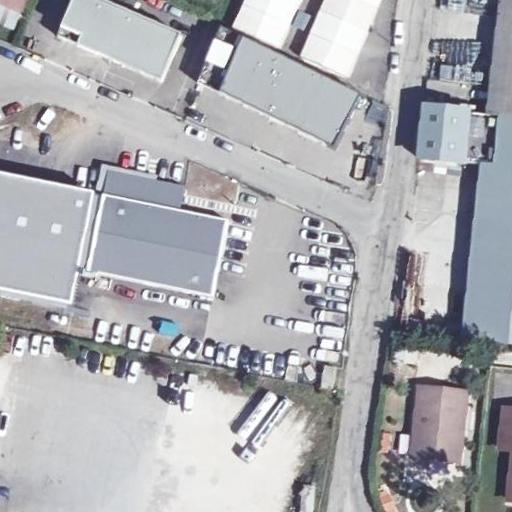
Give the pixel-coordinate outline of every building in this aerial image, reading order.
[(0,0),(0,9),(22,19),(30,0),(0,0)] [(243,0),(232,28),(283,48),(301,0),(243,0)] [(322,0),(301,61),(351,79),(378,0),(322,0)] [(187,45),(83,2),(63,48),(103,65),(109,51),(121,56),(115,70),(167,91),(187,45)] [(22,19),(0,9),(0,28),(16,35),(22,19)] [(511,28),(502,127),(511,127),(511,28)] [(366,104),(227,40),(202,94),(344,158),(366,104)] [(109,51),(103,65),(115,70),(121,56),(109,51)] [(511,127),(502,127),(471,123),(471,116),(431,111),(424,170),(502,178),(483,350),(511,354),(511,127)] [(228,223),(178,213),(183,190),(109,174),(104,198),(88,272),(212,298),(228,223)] [(88,272),(104,198),(0,176),(0,292),(80,309),(88,272)] [(418,196),(413,208),(433,215),(438,203),(418,196)] [(324,365),(320,389),(334,391),(338,368),(324,365)] [(426,397),(421,437),(428,438),(425,469),(467,473),(474,402),(426,397)] [(503,456),(511,456),(511,416),(507,416),(503,456)] [(417,468),(425,469),(428,438),(421,437),(417,468)]
